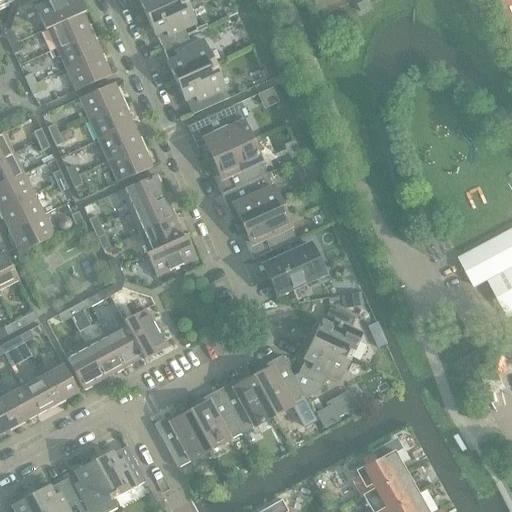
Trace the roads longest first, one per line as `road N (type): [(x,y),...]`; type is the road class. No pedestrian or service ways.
road 1 (residential): [(112,0),(260,334),(257,348),(131,418)]
road 2 (unclassified): [(466,441),(282,0)]
road 3 (residential): [(131,418),(111,417),(0,478)]
